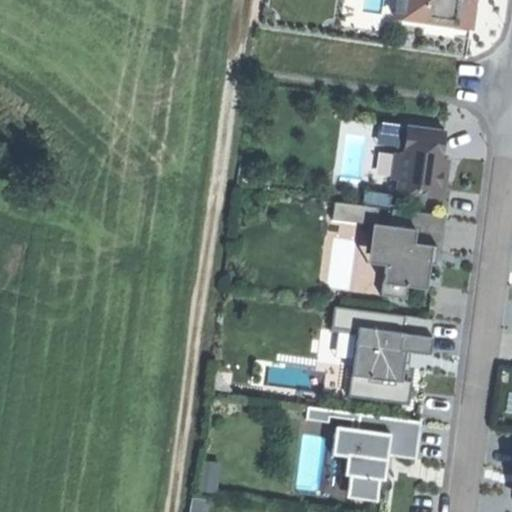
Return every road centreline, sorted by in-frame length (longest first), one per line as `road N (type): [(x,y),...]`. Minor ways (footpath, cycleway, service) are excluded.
road 1 (track): [(243,0),(173,511)]
road 2 (residential): [(511,137),(460,511)]
road 3 (residential): [(267,55),(511,85)]
